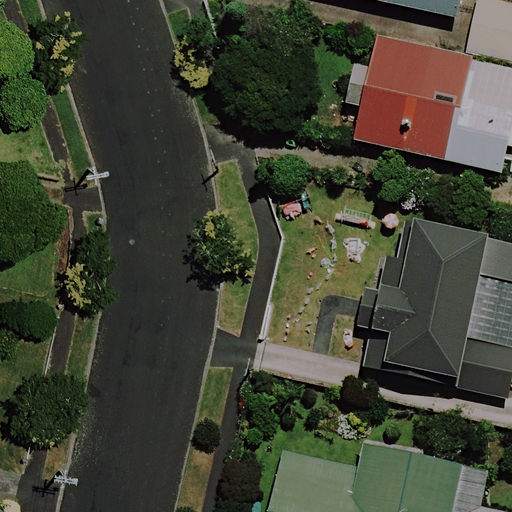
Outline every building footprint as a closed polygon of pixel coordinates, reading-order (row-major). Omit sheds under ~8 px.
[(350,0),(463,25),(468,0),(350,0)] [(511,9),(482,2),(469,53),(511,63),(511,9)] [(475,65),(382,44),(360,147),(509,179),(511,165),(511,115),(466,105),(475,65)] [(381,287),(371,339),(398,344),(392,372),(511,396),(511,253),(412,233),(400,290),(381,287)] [(487,511),(485,511),(493,470),(365,445),(360,471),(288,457),(277,511),(487,511)]
